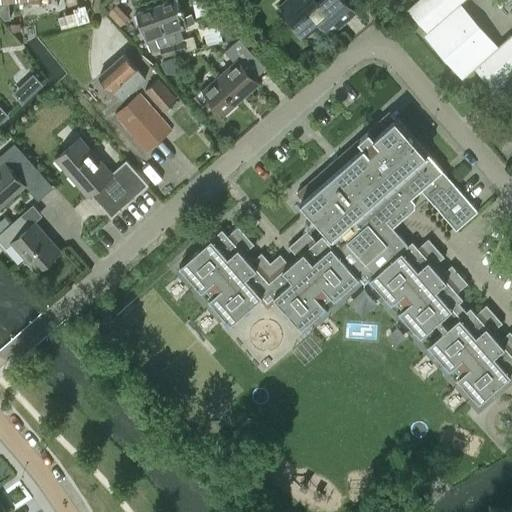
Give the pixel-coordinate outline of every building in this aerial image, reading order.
[(9,0),(0,0),(0,12),(5,18),(11,17),(9,0)] [(180,28),(188,26),(188,25),(184,15),(178,0),(165,0),(157,3),(172,42),(175,54),(186,50),(183,39),(180,28)] [(347,0),(285,0),(280,5),(303,31),(318,18),(331,33),(357,10),(347,0)] [(455,6),(462,0),(417,0),(410,7),(429,30),(426,33),(464,76),(476,65),(496,88),(511,73),(511,34),(494,50),(455,6)] [(116,3),(107,11),(120,26),(129,17),(116,3)] [(175,54),(172,42),(157,3),(136,11),(147,40),(154,38),(157,46),(160,45),(163,57),(175,54)] [(86,8),(75,11),(78,22),(89,19),(86,8)] [(191,13),(184,15),(188,25),(194,22),(191,13)] [(235,13),(229,21),(237,30),(244,24),(235,13)] [(235,37),(233,27),(223,30),(226,40),(235,37)] [(256,77),(265,68),(239,38),(224,51),(234,61),(202,89),(224,113),(260,82),(256,77)] [(121,98),(145,77),(124,52),(100,74),(121,98)] [(33,73),(17,88),(27,98),(43,83),(33,73)] [(163,110),(175,99),(156,78),(144,89),(163,110)] [(147,152),(172,130),(139,93),(114,115),(147,152)] [(396,115),(394,117),(390,111),(298,192),(302,197),(301,198),(332,232),(326,237),(322,233),(316,238),(308,229),(289,245),(297,254),(289,261),(281,252),(270,261),(262,251),(252,260),(245,252),(255,244),(238,224),(228,233),(223,227),(181,264),(186,269),(182,272),(195,286),(198,283),(202,288),(205,286),(213,294),(209,297),(214,302),(210,305),(223,319),(226,317),(231,322),(259,297),(268,307),(277,298),(302,327),(308,321),(310,324),(323,313),(321,310),(327,305),(325,301),(332,294),(336,298),(341,293),(343,296),(357,284),(354,282),(359,277),(364,283),(372,277),(376,282),(373,285),(385,299),(388,296),(394,302),(397,299),(404,307),(401,310),(405,315),(402,318),(414,332),(418,329),(422,334),(450,310),(458,318),(429,343),(434,348),(430,351),(442,365),(445,362),(450,368),(453,365),(460,374),(457,376),(462,382),(459,385),(471,398),(474,395),(479,401),(511,371),(511,332),(510,330),(500,339),(493,330),(503,322),(486,303),(476,312),(471,306),(467,309),(460,302),(464,298),(459,292),(468,283),(452,264),(442,273),(435,264),(445,256),(429,238),(419,246),(413,240),(410,243),(394,226),(416,207),(416,202),(413,198),(423,189),(457,228),(478,209),(396,115)] [(79,136),(55,157),(88,195),(99,185),(109,196),(120,208),(148,183),(127,159),(118,167),(111,173),(79,136)] [(20,179),(29,171),(7,147),(0,153),(0,158),(4,162),(0,165),(0,206),(25,184),(20,179)] [(20,161),(29,171),(32,168),(22,157),(20,161)] [(35,220),(29,225),(20,214),(0,231),(0,240),(7,249),(14,243),(37,269),(60,248),(35,220)]
